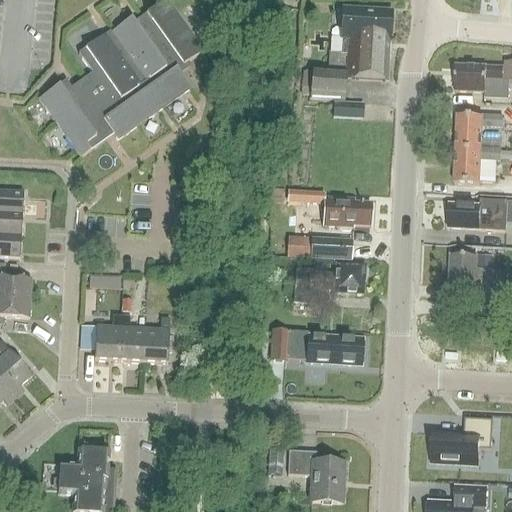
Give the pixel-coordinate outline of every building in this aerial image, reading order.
[(189,90),(176,71),(201,53),(165,1),(144,15),(145,16),(133,24),(130,20),(104,38),(103,36),(77,55),(91,74),(70,89),(64,82),(38,101),(79,159),(90,152),(85,145),(101,134),(101,133),(107,129),(117,142),(189,90)] [(344,80),(350,80),(387,82),(391,12),(342,9),(340,40),(331,40),(330,53),(329,75),(311,75),(310,98),(343,99),(344,80)] [(504,63),(503,84),(505,84),(508,84),(511,84),(511,63),(506,63),(504,63)] [(455,68),(455,93),(485,94),(485,102),(507,102),(508,84),(505,84),(503,84),(503,69),(455,68)] [(332,119),(362,121),(363,106),(332,104),(332,119)] [(456,149),(481,150),(482,129),(502,129),(502,118),(483,117),(483,120),(458,119),(456,149)] [(501,151),(481,150),(456,149),(455,188),(479,189),(480,162),(500,163),(501,151)] [(0,215),(21,216),(22,194),(0,193),(0,215)] [(370,228),(370,205),(360,205),(360,200),(330,200),(330,195),(309,195),(309,204),(323,204),(323,228),(339,228),(341,233),(348,234),(349,227),(370,228)] [(479,207),(449,206),(448,230),(505,233),(507,203),(479,202),(479,207)] [(0,237),(20,238),(21,216),(0,215),(0,237)] [(0,259),(19,260),(20,238),(0,237),(0,259)] [(286,260),(313,261),(337,262),(350,262),(351,242),(287,239),(286,260)] [(511,289),(511,280),(511,272),(500,272),(500,273),(483,273),(483,271),(477,271),(477,258),(451,257),(450,290),(482,291),(482,288),(511,289)] [(337,262),(313,261),(313,271),(296,270),(294,305),(314,306),(315,290),(334,291),(334,295),(363,296),(365,267),(336,266),(337,262)] [(0,299),(29,301),(30,281),(0,279),(0,299)] [(29,301),(0,299),(0,319),(28,321),(29,301)] [(122,302),(121,314),(130,315),(131,302),(130,302),(122,302)] [(117,364),(120,318),(111,317),(111,329),(95,328),(93,363),(117,364)] [(120,318),(117,364),(141,365),(143,331),(128,330),(129,318),(120,318)] [(159,332),(143,331),(141,365),(166,367),(168,320),(160,320),(159,332)] [(272,333),(270,362),(287,363),(287,362),(306,363),(306,364),(357,367),(362,368),(364,341),(308,338),(308,335),(272,333)] [(0,358),(0,384),(14,401),(23,393),(18,388),(30,378),(0,342),(0,356),(1,358),(0,358)] [(5,408),(14,401),(0,384),(0,403),(1,403),(5,408)] [(432,436),(430,465),(478,468),(479,452),(490,452),(492,423),(464,421),(463,438),(432,436)] [(269,451),(268,477),(281,477),(282,452),(269,451)] [(112,511),(115,472),(106,472),(107,454),(77,452),(76,468),(58,467),(56,497),(72,498),(71,511),(112,511)] [(342,505),(343,465),(315,464),(316,455),(289,454),(288,477),(312,478),(311,504),(342,505)] [(420,505),(419,511),(479,511),(481,490),(450,489),(449,505),(423,503),(423,505),(420,505)]
